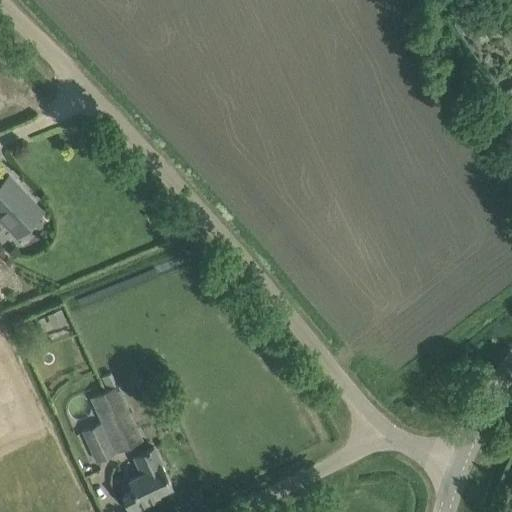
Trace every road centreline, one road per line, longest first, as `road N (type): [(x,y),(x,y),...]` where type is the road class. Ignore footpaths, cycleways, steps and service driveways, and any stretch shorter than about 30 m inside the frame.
road 1 (unclassified): [(389,435),(0,9)]
road 2 (unclassified): [(232,511),(389,435)]
